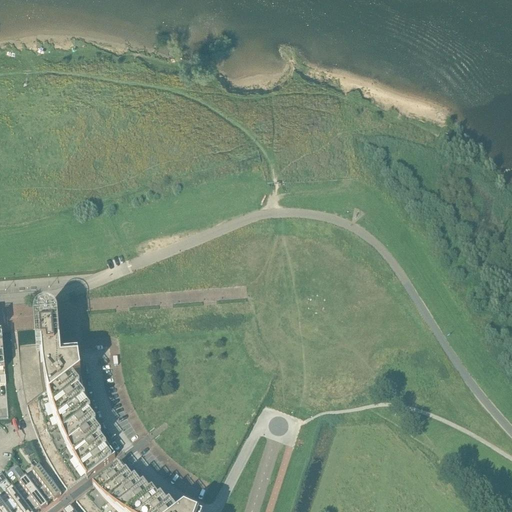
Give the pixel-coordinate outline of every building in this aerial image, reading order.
[(96,428),(91,416),(88,407),(84,395),(81,382),(79,369),(78,369),(78,370),(62,371),(58,326),(58,324),(57,322),(56,321),(55,319),(54,318),(52,317),(50,316),(48,315),(46,315),(44,316),(42,316),(40,317),(39,319),(37,320),(36,322),(35,324),(35,326),(35,328),(36,353),(42,353),(43,369),(45,381),(47,393),(27,408),(31,423),(37,438),(43,452),(49,464),(56,475),(63,486),(67,491),(85,478),(87,480),(115,458),(107,447),(103,440),(96,428)] [(61,496),(57,490),(49,478),(42,465),(32,472),(44,487),(37,492),(46,504),(53,499),(54,501),(61,496)] [(121,466),(101,481),(92,487),(94,490),(76,503),(83,511),(172,511),(163,506),(155,501),(145,492),(135,483),(129,476),(121,466)] [(20,467),(15,469),(20,479),(25,476),(20,467)] [(30,498),(23,503),(30,511),(35,511),(39,509),(41,511),(48,506),(46,504),(37,492),(26,478),(19,483),(30,498)] [(30,511),(23,503),(12,488),(5,493),(17,508),(11,511),(30,511)] [(0,511),(9,511),(0,499),(0,511)]
